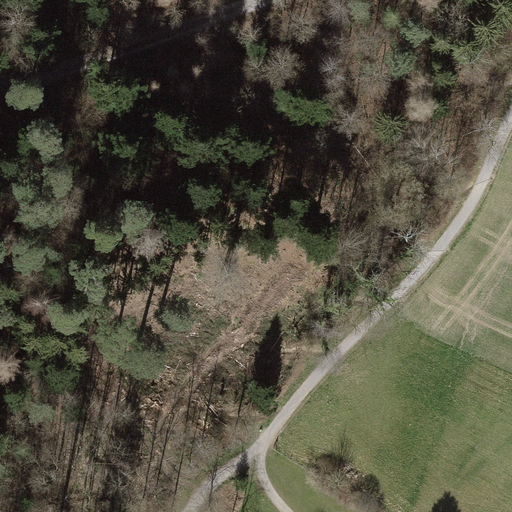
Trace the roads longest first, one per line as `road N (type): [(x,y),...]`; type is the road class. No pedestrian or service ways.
road 1 (track): [(511,116),(457,232),(242,459),(211,475),(189,511)]
road 2 (track): [(0,80),(270,0)]
